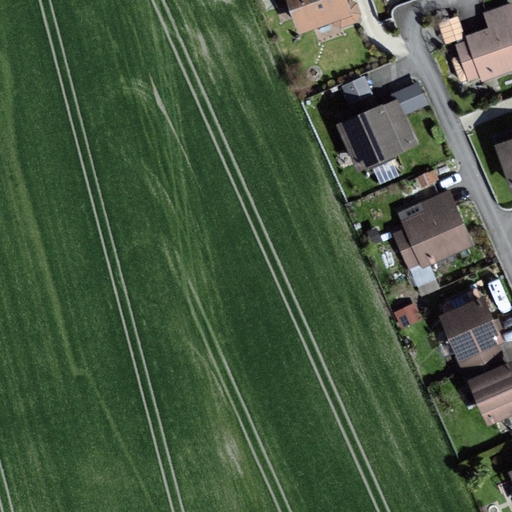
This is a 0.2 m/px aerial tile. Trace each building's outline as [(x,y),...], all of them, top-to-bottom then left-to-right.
[(354,6),(346,1),(345,0),(277,0),(284,18),(294,15),(300,31),(332,20),(341,26),(354,20),(357,15),(354,6)] [(511,68),(511,4),(487,13),(493,28),(471,36),(473,41),(460,45),(471,78),(482,74),(483,79),(511,68)] [(350,82),(358,97),(374,89),(366,74),(350,82)] [(424,105),(416,86),(394,95),(397,102),(341,124),(359,167),(417,144),(404,113),(424,105)] [(511,141),(497,146),(511,187),(511,141)] [(434,172),(420,178),(423,185),(437,180),(434,172)] [(471,244),(448,193),(401,214),(409,231),(397,236),(411,267),(423,261),(425,265),(471,244)] [(375,229),(369,232),(373,243),(380,240),(375,229)] [(484,298),(441,318),(465,370),(502,353),(497,342),(503,340),(484,298)] [(508,365),(502,353),(465,370),(490,424),(511,413),(511,363),(508,365)]
